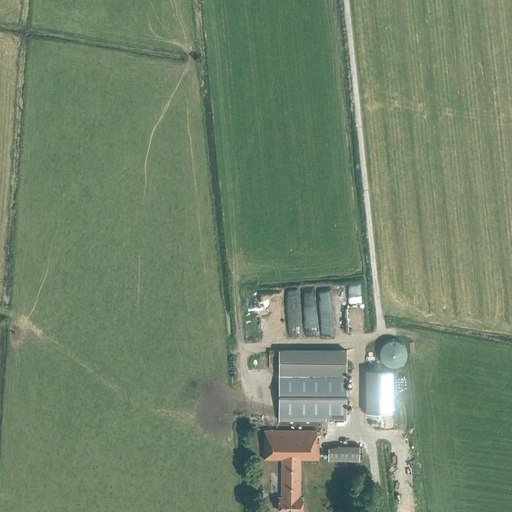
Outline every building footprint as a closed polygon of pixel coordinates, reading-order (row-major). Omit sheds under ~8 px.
[(331,288),(333,299),(346,297),(344,286),(331,288)] [(349,299),(361,298),(360,286),(349,287),(349,299)] [(318,306),(330,306),(329,289),(317,289),(318,306)] [(303,292),(304,329),(316,328),(315,291),(303,292)] [(378,346),(389,367),(408,357),(398,336),(378,346)] [(346,420),(346,370),(346,349),(279,349),(279,420),(346,420)] [(392,412),(392,370),(366,370),(366,412),(392,412)] [(317,459),(317,430),(264,430),(264,459),(282,459),(281,496),(279,496),(279,511),(287,511),(294,511),(302,511),(302,497),(300,497),(300,459),(317,459)] [(360,458),(360,444),(328,444),(328,458),(360,458)]
